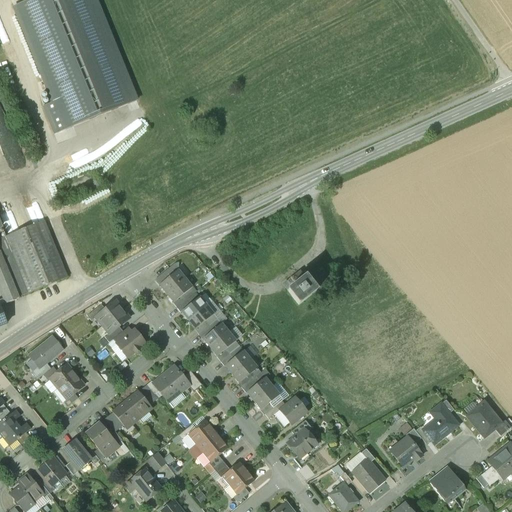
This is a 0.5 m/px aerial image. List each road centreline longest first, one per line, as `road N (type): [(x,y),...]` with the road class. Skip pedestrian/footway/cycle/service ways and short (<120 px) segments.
road 1 (tertiary): [(125,272),(511,89)]
road 2 (residential): [(0,482),(176,334)]
road 3 (residential): [(288,474),(176,334)]
road 4 (tertiary): [(0,351),(125,272)]
road 5 (residential): [(372,511),(446,453),(458,451),(474,465)]
